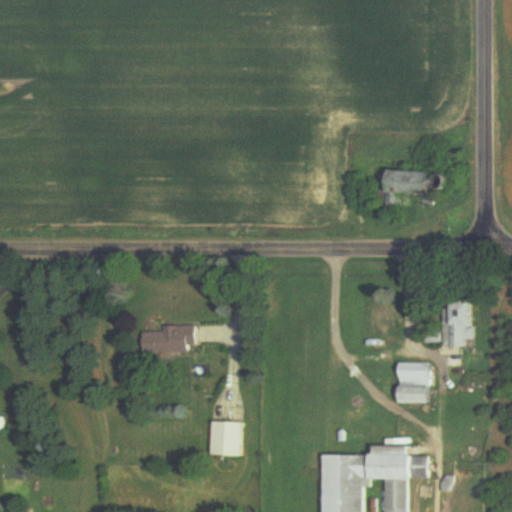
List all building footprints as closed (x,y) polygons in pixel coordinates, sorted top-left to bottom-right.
[(439,173),(394,171),(394,189),(377,189),(376,216),(403,217),(404,195),(438,197),(439,173)] [(478,328),(479,300),(457,299),(457,310),(449,310),(448,347),(472,348),(472,327),(478,328)] [(200,352),(200,327),(168,327),(168,332),(147,332),(148,353),(200,352)] [(433,405),(433,364),(402,364),(402,405),(433,405)] [(245,458),(246,424),(217,423),(215,457),(245,458)] [(326,456),(326,511),(367,511),(368,488),(373,488),(373,481),(388,481),(387,511),(411,511),(412,480),(433,480),(433,456),(326,456)]
